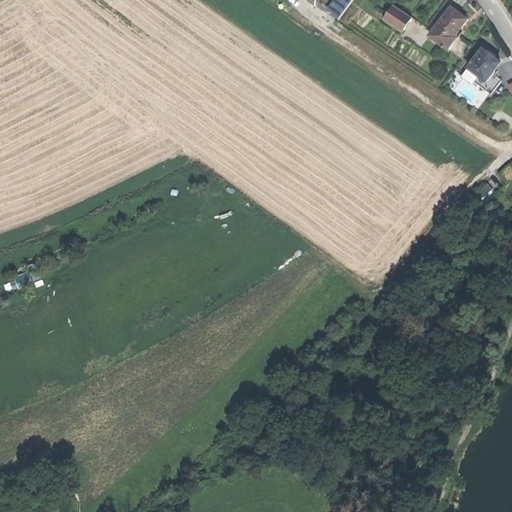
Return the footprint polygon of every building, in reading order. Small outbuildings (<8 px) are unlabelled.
[(334,0),(328,10),(341,18),(352,0),(334,0)] [(403,31),(413,16),(392,3),(383,18),(403,31)] [(430,36),(448,50),(455,41),(453,40),(468,19),(459,13),(453,7),(430,36)] [(470,68),(487,81),(493,74),(501,63),(493,57),(484,50),(470,68)] [(503,81),(493,74),(487,81),(470,68),(464,76),(474,84),(475,82),(492,95),(503,81)] [(499,174),(505,182),(511,176),(511,169),(509,166),(499,174)] [(488,184),(476,191),(482,200),(494,193),(488,184)]
